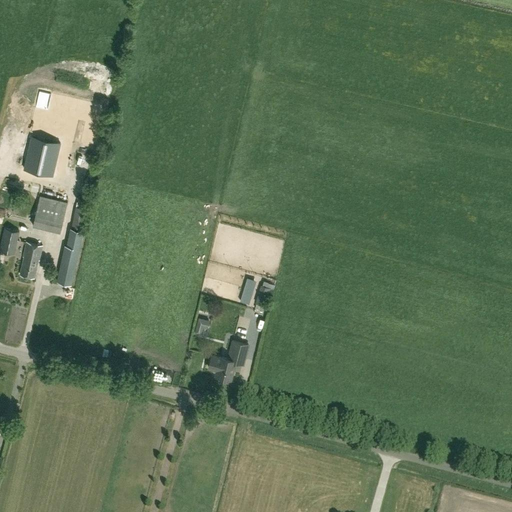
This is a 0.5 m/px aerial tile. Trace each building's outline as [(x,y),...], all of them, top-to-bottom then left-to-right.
[(53,175),(60,142),(31,136),(24,168),(53,175)] [(91,177),(91,168),(79,167),(79,177),(91,177)] [(33,225),(60,231),(67,200),(40,194),(33,225)] [(82,229),(85,209),(75,207),(72,227),(82,229)] [(19,231),(4,228),(0,245),(0,250),(14,255),(19,231)] [(57,281),(71,284),(82,231),(70,228),(66,246),(64,246),(57,281)] [(39,260),(42,246),(26,242),(23,256),(24,257),(19,274),(34,278),(38,260),(39,260)] [(265,305),(271,288),(261,285),(255,302),(256,303),(255,308),(263,310),(264,305),(265,305)] [(232,340),(227,358),(212,354),(208,367),(217,369),(216,375),(218,375),(219,378),(223,379),(225,377),(229,378),(233,361),(243,364),(248,344),(232,340)]
